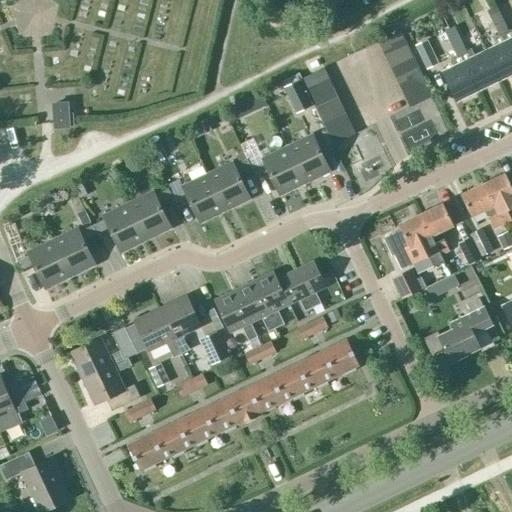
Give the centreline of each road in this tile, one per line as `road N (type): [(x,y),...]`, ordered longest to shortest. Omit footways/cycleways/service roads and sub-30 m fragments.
road 1 (residential): [(29,328),(176,259),(211,264),(307,220),(340,218)]
road 2 (residential): [(340,218),(435,420)]
road 3 (residential): [(243,511),(435,420)]
road 4 (tertiary): [(325,511),(511,424)]
road 5 (residential): [(115,511),(29,328)]
road 6 (residential): [(409,186),(335,38)]
